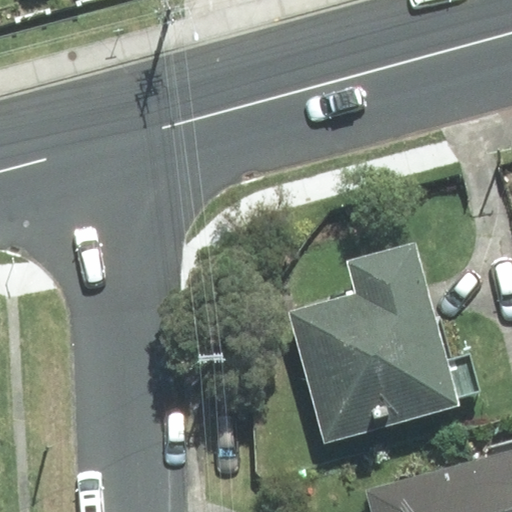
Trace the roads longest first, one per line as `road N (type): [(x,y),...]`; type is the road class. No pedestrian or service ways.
road 1 (secondary): [(511,35),(123,141)]
road 2 (residential): [(133,511),(123,141)]
road 3 (secondary): [(123,141),(0,174)]
